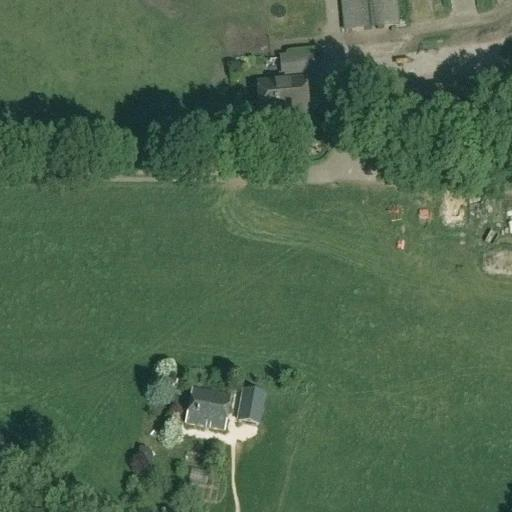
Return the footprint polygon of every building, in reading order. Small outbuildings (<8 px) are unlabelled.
[(342,0),(346,32),(398,27),(395,0),(342,0)] [(304,81),(258,86),(262,119),(308,115),(304,81)] [(475,83),(376,97),(383,144),(423,138),(463,133),(461,119),(479,116),(475,83)] [(231,397),(191,390),(185,425),(224,433),(231,397)] [(244,390),(238,423),(258,427),(264,394),(244,390)]
